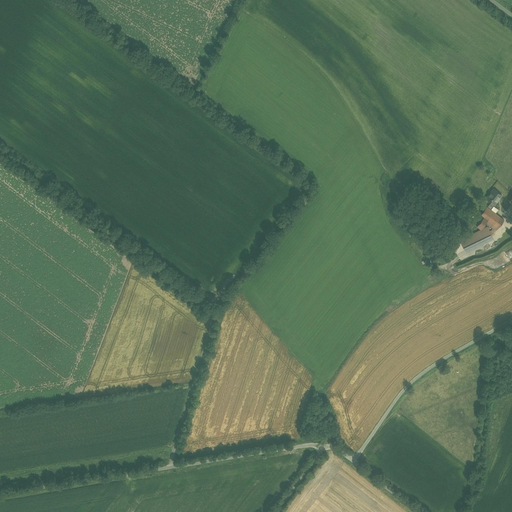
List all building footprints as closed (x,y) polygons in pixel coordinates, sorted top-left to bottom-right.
[(502,195),(494,189),(486,198),(491,202),(487,207),(491,210),(502,195)] [(487,207),(481,214),(484,217),(488,220),(491,222),(497,214),(491,210),(487,207)] [(504,219),(497,214),(491,222),(488,220),(481,229),(491,237),(504,219)] [(474,226),(462,216),(457,222),(465,229),(469,232),(474,226)] [(484,217),(477,226),(481,229),(488,220),(484,217)]
